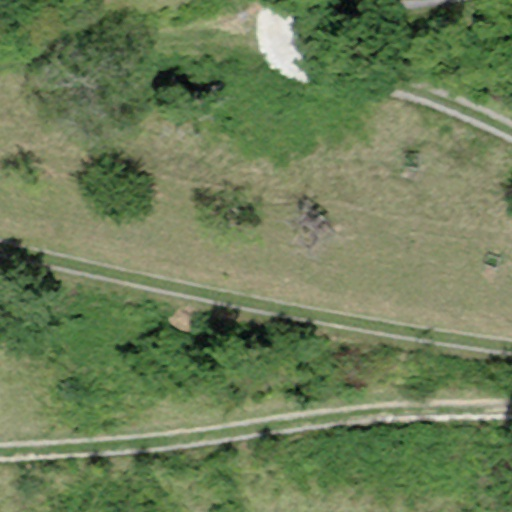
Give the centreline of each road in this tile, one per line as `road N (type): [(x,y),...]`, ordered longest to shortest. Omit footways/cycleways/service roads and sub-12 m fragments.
road 1 (track): [(0,246),(511,351)]
road 2 (track): [(0,465),(312,425),(511,414)]
road 3 (track): [(511,132),(450,100),(310,71),(288,59),(282,38),(290,17),(312,3),(425,0)]
road 4 (track): [(0,18),(135,43),(282,38)]
